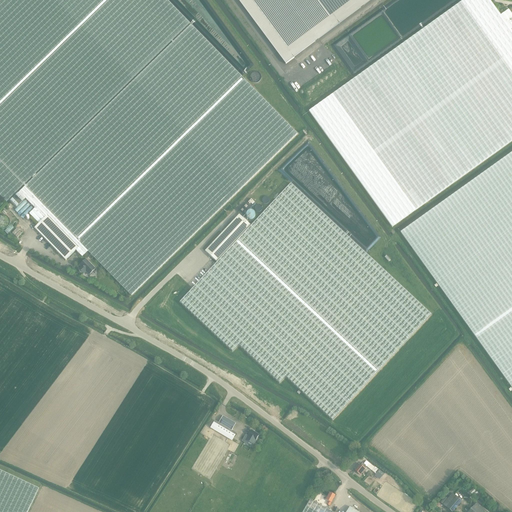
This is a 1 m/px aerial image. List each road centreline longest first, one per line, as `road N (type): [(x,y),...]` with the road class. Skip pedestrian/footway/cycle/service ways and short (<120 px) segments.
road 1 (unclassified): [(390,511),(216,379),(0,255)]
road 2 (unknown): [(124,325),(226,220)]
